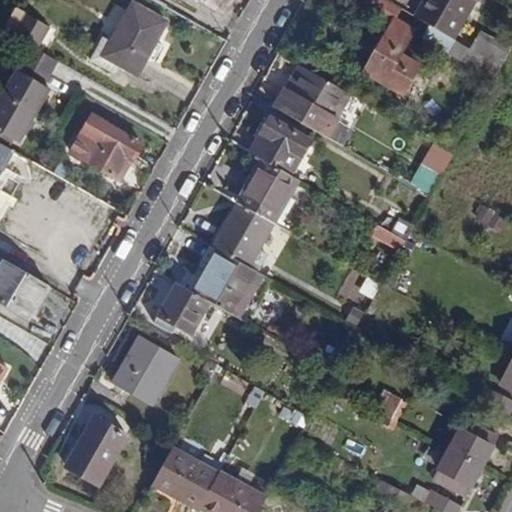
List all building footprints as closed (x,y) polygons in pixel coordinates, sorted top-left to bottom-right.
[(389,0),(367,0),(365,4),(393,20),(364,71),(403,94),(420,64),(402,54),(416,30),(395,18),(401,7),(389,0)] [(425,0),(389,0),(401,7),(416,16),(425,0)] [(431,25),(454,38),(476,0),(425,0),(416,16),(431,25)] [(168,22),(134,3),(112,41),(103,36),(90,60),(113,73),(119,64),(138,75),(168,22)] [(23,13),(11,35),(30,46),(33,47),(45,25),(23,13)] [(471,48),(454,38),(431,25),(424,38),(494,78),(501,65),(471,48)] [(480,30),(471,48),(501,65),(511,47),(480,30)] [(33,47),(30,46),(0,99),(0,130),(13,138),(19,142),(49,88),(43,84),(57,60),(38,50),(33,47)] [(352,95),(301,65),(286,89),(292,92),(314,105),(303,123),(327,136),(337,120),(352,95)] [(292,92),(281,110),(303,123),(314,105),(292,92)] [(150,131),(117,113),(105,135),(98,148),(89,163),(115,178),(125,159),(132,163),(150,131)] [(251,151),(263,159),(292,175),(312,140),(272,117),(251,151)] [(352,129),(337,120),(327,136),(342,145),(352,129)] [(13,138),(0,130),(0,142),(8,147),(13,138)] [(98,131),(91,143),(98,148),(105,135),(98,131)] [(0,142),(0,170),(12,149),(8,147),(0,142)] [(125,159),(115,178),(122,182),(132,163),(125,159)] [(238,203),(274,223),(300,180),(292,175),(263,159),(238,203)] [(443,172),(430,164),(417,186),(431,194),(438,181),(443,172)] [(238,203),(214,245),(250,266),(274,223),(238,203)] [(400,217),(391,232),(406,241),(410,232),(414,225),(400,217)] [(495,226),(485,220),(478,233),(488,239),(495,226)] [(400,251),(406,241),(391,232),(378,225),(372,235),(400,251)] [(214,245),(189,288),(210,300),(240,317),(264,275),(250,266),(214,245)] [(48,284),(5,260),(0,269),(0,301),(29,318),(48,284)] [(367,275),(360,292),(375,298),(382,280),(367,275)] [(210,300),(189,288),(177,281),(157,316),(191,335),(210,300)] [(179,357),(141,335),(113,383),(152,405),(179,357)] [(0,362),(0,382),(9,367),(0,362)] [(511,365),(503,382),(511,387),(511,365)] [(511,410),(511,399),(486,385),(479,398),(510,414),(511,410)] [(372,409),(374,411),(381,414),(391,395),(392,393),(383,388),(372,409)] [(387,417),(398,423),(408,403),(391,395),(381,414),(387,417)] [(387,417),(381,414),(374,411),(365,426),(378,434),(387,417)] [(129,435),(95,416),(67,465),(100,484),(129,435)] [(389,439),(398,423),(387,417),(378,434),(389,439)] [(466,418),(450,450),(483,466),(499,435),(466,418)] [(200,507),(220,472),(173,446),(152,483),(199,510),(200,507)] [(483,466),(450,450),(434,480),(467,497),(483,466)] [(221,470),(220,472),(200,507),(208,511),(258,511),(267,496),(221,470)] [(405,508),(412,495),(380,479),(374,491),(405,508)] [(418,484),(412,495),(444,511),(458,511),(462,506),(418,484)] [(337,511),(338,511),(374,511),(358,503),(356,508),(343,501),(337,511)]
